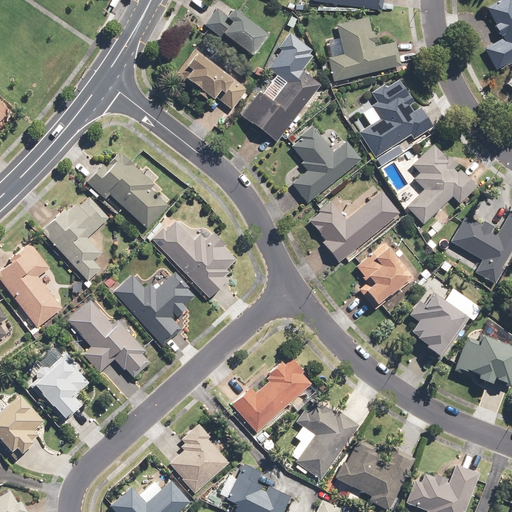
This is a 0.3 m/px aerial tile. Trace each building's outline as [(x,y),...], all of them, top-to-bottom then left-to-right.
[(120,0),(110,0),(103,11),(107,13),(110,7),(114,10),(120,0)] [(318,0),(381,9),(381,0),(318,0)] [(511,0),(496,0),(485,6),(502,37),(483,48),(494,69),(511,58),(511,0)] [(267,33),(232,7),(225,15),(215,7),(203,23),(219,36),(222,32),(251,54),(267,33)] [(327,57),(333,81),(400,64),(394,41),(374,46),(367,15),(335,23),(342,53),(327,57)] [(245,88),(193,48),(173,74),(208,101),(213,95),(230,108),(245,88)] [(276,140),(319,84),(296,67),(271,100),(257,90),(240,113),(276,140)] [(412,101),(397,78),(384,86),(383,84),(370,92),(376,100),(369,105),(378,118),(358,131),(375,156),(409,133),(413,138),(432,125),(419,106),(413,110),(408,104),(412,101)] [(290,183),(306,203),(361,159),(345,139),(331,151),(311,125),(298,135),(300,137),(289,146),(301,161),(299,163),(305,171),(290,183)] [(477,186),(432,142),(410,164),(418,172),(412,179),(422,189),(404,206),(423,224),(450,196),(459,204),(477,186)] [(105,161),(85,181),(102,199),(108,193),(144,229),(167,206),(150,189),(154,185),(119,151),(107,163),(105,161)] [(303,220),(337,262),(399,213),(381,189),(344,218),(330,200),(303,220)] [(80,192),(65,191),(65,199),(80,200),(80,192)] [(65,207),(39,230),(86,283),(101,269),(93,260),(102,253),(87,237),(108,218),(88,195),(69,212),(65,207)] [(494,284),(511,252),(511,211),(509,209),(498,229),(482,220),(481,223),(465,214),(449,241),(481,259),(473,272),(494,284)] [(162,226),(150,238),(208,298),(227,280),(223,276),(228,271),(226,269),(235,259),(222,246),(224,244),(213,232),(205,240),(199,234),(193,239),(174,219),(164,229),(162,226)] [(50,268),(29,242),(16,253),(18,255),(0,269),(0,282),(38,329),(64,308),(38,277),(50,268)] [(357,289),(373,309),(413,277),(384,242),(354,266),(367,281),(357,289)] [(131,273),(111,291),(161,345),(181,328),(173,319),(186,308),(183,305),(194,295),(172,271),(155,287),(149,281),(144,286),(131,273)] [(80,279),(71,279),(70,291),(79,292),(80,279)] [(471,320),(480,308),(451,288),(443,300),(431,291),(423,303),(418,299),(408,313),(417,319),(409,330),(416,336),(415,337),(421,342),(418,346),(439,360),(468,318),(471,320)] [(130,378),(152,359),(117,319),(111,324),(90,299),(65,320),(88,347),(81,353),(98,373),(114,359),(130,378)] [(466,336),(452,370),(471,377),(472,376),(491,383),(493,377),(511,384),(511,344),(480,332),(477,341),(466,336)] [(65,352),(28,384),(61,422),(82,404),(73,395),(90,380),(65,352)] [(230,404),(255,432),(312,381),(290,357),(283,363),(281,361),(266,374),(269,378),(253,392),(249,387),(230,404)] [(18,392),(0,408),(0,442),(15,460),(40,437),(33,429),(43,420),(18,392)] [(286,456),(319,479),(359,425),(338,410),(335,413),(312,396),(294,421),(300,426),(293,436),(298,440),(286,456)] [(167,463),(193,493),(228,462),(207,438),(209,436),(197,422),(179,438),(186,447),(167,463)] [(367,500),(387,510),(414,457),(391,445),(387,452),(356,437),(344,460),(342,460),(333,477),(369,495),(367,500)] [(233,511),(235,511),(283,511),(291,496),(256,479),(260,471),(243,462),(224,499),(236,505),(233,511)] [(463,511),(479,472),(454,463),(447,481),(424,472),(420,482),(413,479),(404,502),(425,510),(424,511),(463,511)] [(106,507),(110,511),(177,511),(190,501),(170,479),(159,488),(152,480),(137,493),(130,485),(106,507)] [(22,511),(10,490),(0,495),(0,511),(22,511)] [(291,511),(288,510),(287,511),(337,511),(339,508),(320,499),(314,511),(312,510),(310,511),(291,511)]
